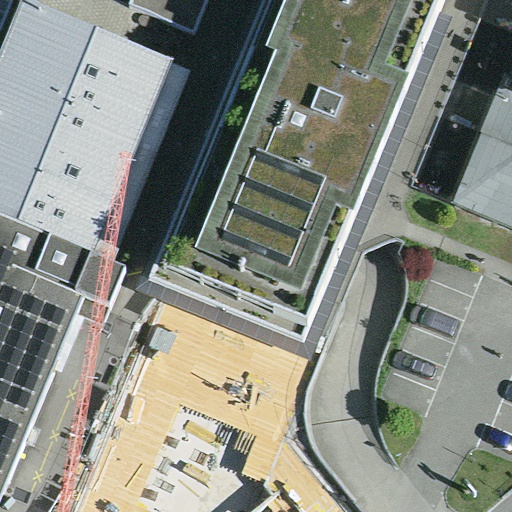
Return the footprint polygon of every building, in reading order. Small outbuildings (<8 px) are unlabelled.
[(0,0),(0,233),(102,273),(198,30),(136,6),(119,0),(0,0)] [(453,29),(442,25),(308,358),(148,294),(268,0),(257,0),(136,299),(311,370),(453,29)] [(138,0),(136,6),(198,30),(209,0),(138,0)] [(452,0),(268,0),(148,294),(308,358),(442,25),(452,0)] [(511,90),(501,86),(456,217),(511,240),(511,90)] [(102,273),(0,233),(0,511),(82,310),(111,322),(126,282),(102,273)] [(277,511),(303,466),(165,393),(126,465),(161,483),(145,511),(277,511)]
